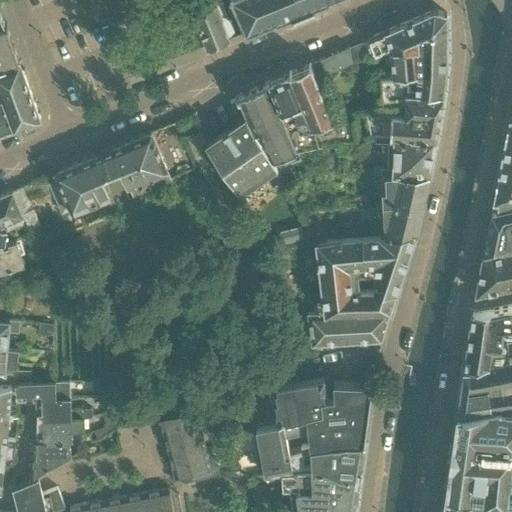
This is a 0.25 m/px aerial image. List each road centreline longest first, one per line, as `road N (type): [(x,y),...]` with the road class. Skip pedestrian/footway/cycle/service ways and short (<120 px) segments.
road 1 (residential): [(454,0),(460,48),(448,143),(396,352),(368,511)]
road 2 (residential): [(459,305),(511,39)]
road 3 (residential): [(426,511),(459,305)]
road 4 (track): [(265,327),(193,140)]
road 5 (residential): [(227,69),(390,0)]
road 6 (residential): [(227,69),(67,133)]
road 7 (residential): [(67,133),(15,0)]
